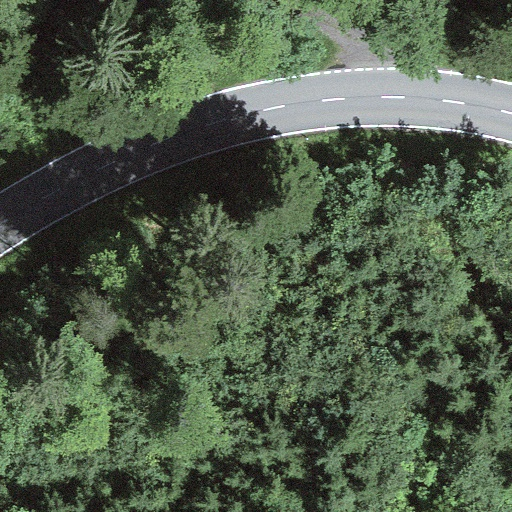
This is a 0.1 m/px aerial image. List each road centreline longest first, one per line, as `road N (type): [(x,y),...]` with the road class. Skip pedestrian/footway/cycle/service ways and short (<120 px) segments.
road 1 (secondary): [(511,112),(417,98),(276,107),(197,126),(0,226)]
road 2 (track): [(262,0),(377,57),(417,98)]
